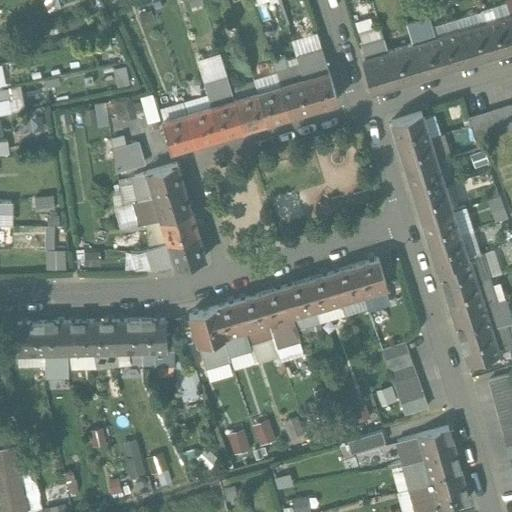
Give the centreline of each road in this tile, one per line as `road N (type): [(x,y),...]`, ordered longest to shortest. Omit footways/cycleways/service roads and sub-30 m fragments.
road 1 (residential): [(223,280),(190,158),(360,111)]
road 2 (residential): [(401,228),(490,511)]
road 3 (residential): [(223,280),(158,294),(0,299)]
road 4 (residential): [(223,280),(401,228)]
road 5 (residential): [(511,65),(360,111)]
road 6 (residential): [(360,111),(401,228)]
